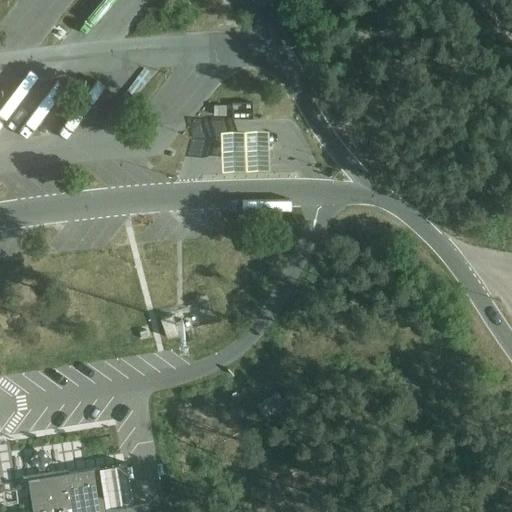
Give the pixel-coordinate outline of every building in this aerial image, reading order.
[(77,85),(85,91),(99,75),(92,68),(77,85)] [(219,127),(220,138),(221,166),(269,164),(268,135),(267,125),(219,127)] [(173,315),(161,319),(168,338),(179,334),(173,315)] [(277,394),(256,406),(263,417),(284,405),(277,394)] [(148,511),(147,502),(105,509),(99,468),(29,479),(34,511),(148,511)]
